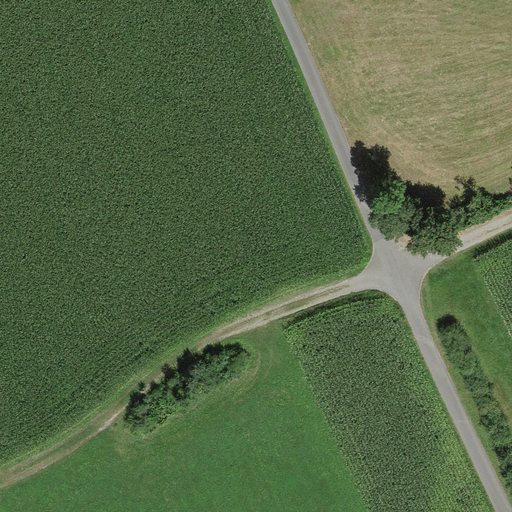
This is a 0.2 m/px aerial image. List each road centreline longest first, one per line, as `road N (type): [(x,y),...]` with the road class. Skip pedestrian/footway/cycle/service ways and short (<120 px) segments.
road 1 (unclassified): [(278,0),(505,511)]
road 2 (track): [(392,269),(202,344),(50,452),(0,476)]
road 3 (track): [(392,269),(511,214)]
